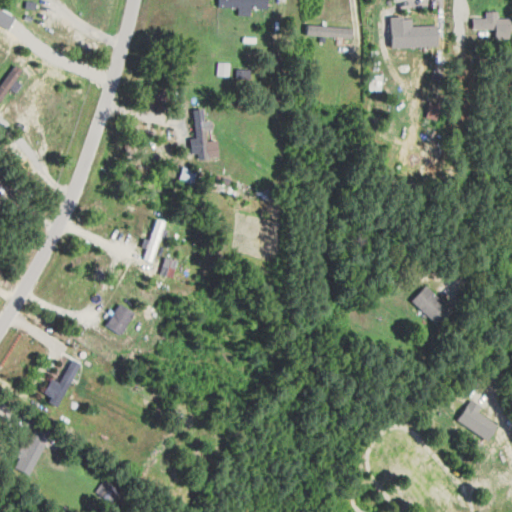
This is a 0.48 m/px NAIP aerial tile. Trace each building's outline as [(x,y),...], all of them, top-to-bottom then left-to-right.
[(511,18),(497,18),(497,11),(485,11),(485,18),(472,18),(472,28),(495,29),(494,38),(508,38),(509,28),(511,27),(511,18)] [(306,36),(352,37),(352,26),(306,25),(306,36)] [(381,91),(381,75),(369,74),(368,91),(381,91)] [(439,102),(429,101),(427,118),(438,119),(439,102)] [(195,137),(189,138),(191,153),(198,152),(199,159),(219,157),(217,139),(207,140),(206,131),(211,130),(210,119),(204,120),(203,108),(192,109),(195,137)] [(193,184),(196,170),(181,167),(178,180),(193,184)] [(411,300),(436,325),(451,309),(425,285),(411,300)] [(122,334),(133,310),(116,303),(106,327),(122,334)] [(52,396),(57,380),(50,378),(44,393),(52,396)] [(460,415),(493,432),(498,422),(465,406),(460,415)] [(12,454),(18,457),(13,467),(28,475),(36,459),(37,459),(46,443),(41,440),(44,434),(34,428),(24,447),(17,444),(12,454)]
